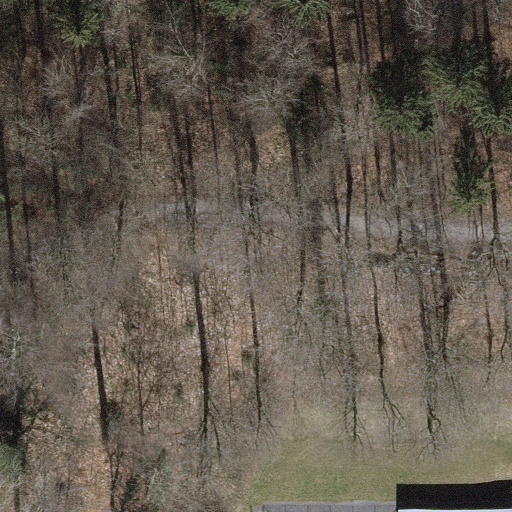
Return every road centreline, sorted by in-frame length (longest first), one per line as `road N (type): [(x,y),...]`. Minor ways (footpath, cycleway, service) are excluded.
road 1 (track): [(511,233),(112,247),(0,270)]
road 2 (track): [(511,503),(259,508)]
